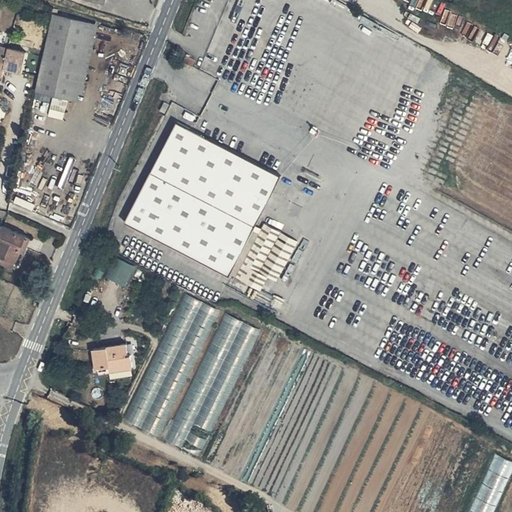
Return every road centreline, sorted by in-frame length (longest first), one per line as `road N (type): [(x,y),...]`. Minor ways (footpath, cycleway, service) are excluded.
road 1 (unknown): [(511,427),(340,335),(318,308),(323,286),(511,395)]
road 2 (secondary): [(171,0),(20,379)]
road 3 (track): [(20,379),(286,511)]
road 4 (unknown): [(356,168),(403,79),(403,56),(304,5)]
road 5 (unknown): [(329,252),(511,359)]
road 6 (unknown): [(511,325),(342,227)]
road 7 (unknown): [(357,199),(511,289)]
road 8 (track): [(359,0),(511,86)]
road 9 (unknown): [(369,174),(511,257)]
road 10 (unknown): [(304,5),(254,116)]
